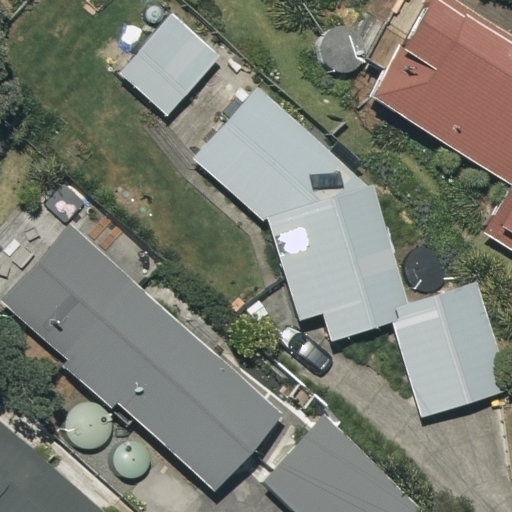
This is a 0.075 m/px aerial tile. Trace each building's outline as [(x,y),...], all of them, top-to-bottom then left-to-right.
[(335,109),(486,192),(461,238),(511,265),(511,53),(414,0),(404,0),(397,13),(390,9),(335,109)] [(152,22),(101,79),(149,122),(200,65),(152,22)] [(238,93),(175,166),(248,229),(280,325),(300,319),(310,348),(373,327),(406,425),(501,393),(465,286),(393,310),(354,193),(339,180),(348,169),(323,147),(314,158),(238,93)] [(259,415),(49,226),(0,278),(0,324),(38,360),(31,368),(79,413),(85,406),(183,496),(259,415)] [(269,511),(402,511),(310,427),(255,487),(249,493),(269,511)] [(77,511),(0,443),(0,511),(77,511)]
